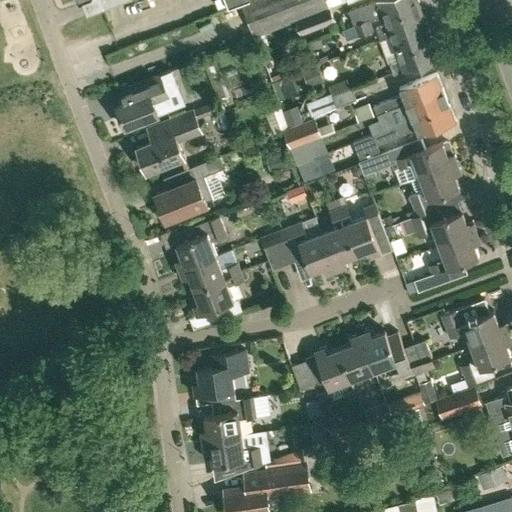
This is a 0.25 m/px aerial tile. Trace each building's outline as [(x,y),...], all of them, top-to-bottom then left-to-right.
[(100,0),(104,9),(126,0),(100,0)] [(252,0),(242,4),(255,36),(296,19),(329,6),(326,0),(252,0)] [(377,0),(368,3),(348,10),(353,25),(370,18),(370,20),(381,16),(382,19),(420,5),(418,0),(377,0)] [(427,22),(420,5),(382,19),(384,24),(376,26),(381,38),(427,22)] [(329,6),(296,19),(302,34),(335,20),(329,6)] [(370,18),(353,25),(357,36),(373,30),(370,20),(370,18)] [(440,57),(427,22),(381,38),(381,40),(392,36),(400,59),(390,63),(394,74),(440,57)] [(186,104),(172,69),(117,91),(121,103),(116,105),(125,128),(186,104)] [(382,112),(443,88),(437,72),(400,86),(403,94),(374,105),(378,114),(382,112)] [(312,117),(314,117),(337,107),(357,99),(352,86),(350,87),(347,77),(326,85),(330,94),(306,104),(312,117)] [(443,88),(382,112),(384,117),(390,115),(392,119),(410,112),(413,118),(449,103),(443,88)] [(225,108),(221,97),(193,108),(193,109),(169,119),(174,132),(137,147),(147,171),(184,156),(178,140),(202,131),(197,118),(225,108)] [(370,101),(354,107),(358,119),(374,113),(370,101)] [(413,118),(394,126),(353,142),(361,160),(380,152),(377,143),(416,127),(419,134),(456,119),(449,103),(413,118)] [(314,117),(312,117),(284,128),(291,147),(321,136),(314,117)] [(380,152),(361,160),(358,161),(363,174),(397,161),(399,166),(403,164),(409,179),(411,178),(458,159),(454,150),(449,152),(448,151),(451,150),(452,146),(450,141),(447,139),(444,140),(418,150),(414,138),(380,152)] [(190,180),(168,188),(155,193),(165,219),(207,203),(206,200),(213,197),(204,174),(226,166),(221,154),(185,168),(190,180)] [(323,175),(316,156),(296,164),(303,183),(323,175)] [(458,159),(411,178),(415,191),(410,193),(416,208),(406,212),(408,218),(412,216),(418,214),(438,205),(444,203),(440,192),(461,184),(456,171),(462,169),(458,159)] [(382,250),(375,232),(386,228),(375,200),(362,205),(366,214),(353,219),(347,202),(342,204),(338,196),(335,197),(338,206),(357,253),(370,248),(373,254),(382,250)] [(344,258),(357,253),(338,206),(335,197),(325,201),(327,204),(336,227),(322,232),(336,268),(346,264),(344,258)] [(418,214),(412,216),(408,218),(387,225),(388,229),(402,225),(405,233),(417,229),(420,236),(435,230),(440,243),(478,228),(474,219),(468,222),(463,209),(443,217),(438,205),(418,214)] [(184,239),(177,241),(182,255),(176,257),(179,266),(217,252),(212,240),(228,234),(220,215),(181,230),(184,239)] [(322,232),(308,237),(302,219),(282,227),(294,259),(305,255),(311,270),(324,265),(327,272),(336,268),(322,232)] [(294,259),(282,227),(272,231),(284,263),(294,259)] [(478,228),(440,243),(445,257),(430,263),(433,271),(415,278),(419,290),(467,272),(463,261),(480,254),(475,241),(481,239),(478,228)] [(284,263),(272,231),(261,235),(273,267),(284,263)] [(217,252),(179,266),(183,276),(190,274),(194,287),(241,269),(238,260),(222,265),(217,252)] [(194,305),(197,312),(189,315),(193,326),(242,307),(238,296),(235,298),(229,283),(245,277),(241,269),(194,287),(200,302),(194,305)] [(471,345),(510,330),(506,320),(500,322),(495,310),(491,311),(486,299),(443,315),(452,338),(466,333),(471,345)] [(398,330),(387,335),(385,330),(373,335),(370,328),(360,332),(374,369),(388,364),(394,379),(412,372),(415,380),(417,380),(414,372),(404,346),(398,330)] [(511,335),(510,330),(471,345),(476,358),(462,363),(469,383),(496,373),(492,362),(511,354),(511,353),(507,342),(511,339),(511,335)] [(353,342),(340,347),(357,393),(367,389),(361,374),(374,369),(360,332),(350,335),(353,342)] [(426,337),(414,342),(424,368),(429,366),(436,364),(426,337)] [(414,342),(404,346),(414,372),(424,368),(414,342)] [(357,393),(340,347),(328,352),(325,345),(315,349),(320,362),(309,366),(321,397),(332,393),(329,386),(343,381),(349,396),(357,393)] [(212,353),(214,365),(198,367),(200,380),(193,381),(195,392),(235,386),(233,372),(249,369),(246,348),(212,353)] [(292,364),(301,388),(315,386),(305,359),(292,364)] [(429,366),(424,368),(414,372),(417,380),(417,379),(418,383),(424,401),(437,396),(430,377),(428,378),(424,369),(429,367),(429,366)] [(511,384),(505,387),(507,392),(485,400),(495,432),(499,430),(502,438),(498,439),(502,453),(511,449),(511,384)] [(443,415),(480,402),(475,387),(437,400),(443,415)] [(205,414),(207,427),(200,428),(202,439),(242,433),(240,419),(256,417),(253,396),(212,401),(213,412),(205,414)] [(322,415),(320,400),(306,402),(309,417),(322,415)] [(367,449),(359,428),(351,431),(359,452),(367,449)] [(244,448),(242,433),(202,439),(203,449),(210,448),(212,462),(234,458),(236,473),(263,463),(260,445),(244,448)] [(245,472),(246,485),(225,488),(228,511),(261,511),(269,511),(266,494),(310,488),(307,464),(245,472)] [(503,464),(478,472),(483,486),(508,478),(503,464)] [(452,486),(436,492),(439,503),(456,497),(452,486)] [(437,511),(433,491),(416,498),(418,511),(437,511)] [(511,511),(511,494),(450,511),(511,511)] [(418,511),(416,498),(397,503),(399,511),(418,511)]
